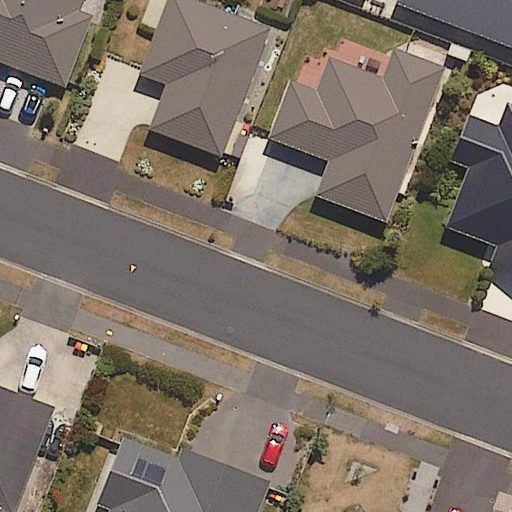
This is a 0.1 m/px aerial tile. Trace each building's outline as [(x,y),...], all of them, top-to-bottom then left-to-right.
[(75,7),(77,0),(0,0),(0,60),(63,83),(89,12),(75,7)] [(217,151),(263,25),(196,0),(160,0),(135,68),(162,78),(145,125),(217,151)] [(511,0),(395,0),(511,44),(511,0)] [(381,217),(437,63),(390,46),(379,75),(325,56),(314,88),(285,78),(265,133),(325,155),(312,192),(381,217)] [(511,104),(501,101),(492,124),(460,112),(445,154),(465,162),(442,222),(492,241),(486,257),(511,266),(511,104)] [(0,511),(3,511),(4,510),(11,511),(53,405),(0,383),(0,511)] [(173,444),(170,453),(118,433),(93,498),(109,504),(106,511),(254,511),(267,480),(173,444)]
